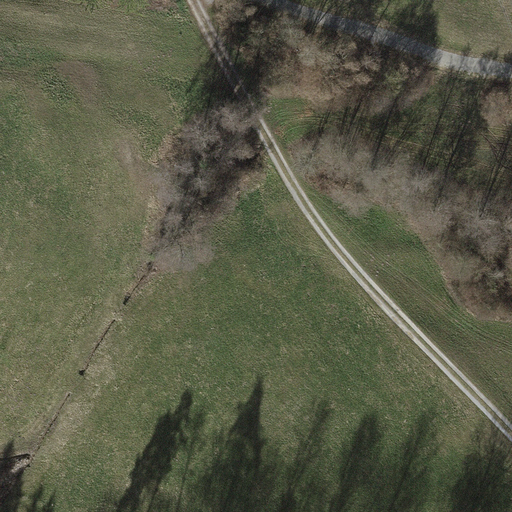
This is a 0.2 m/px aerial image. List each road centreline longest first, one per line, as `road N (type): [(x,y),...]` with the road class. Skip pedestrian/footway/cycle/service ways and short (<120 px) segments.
road 1 (track): [(511,432),(309,210),(195,0)]
road 2 (unclassified): [(511,68),(453,55),(349,0)]
